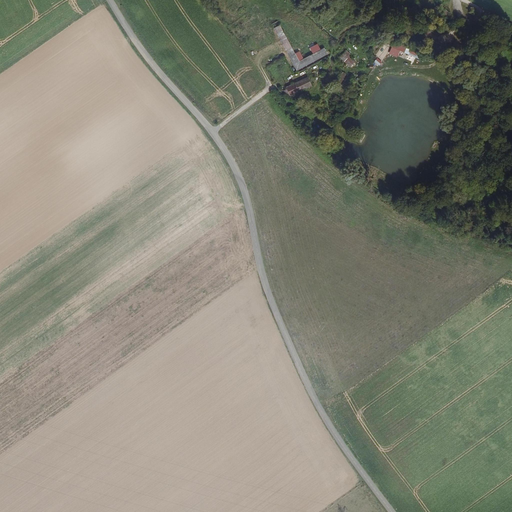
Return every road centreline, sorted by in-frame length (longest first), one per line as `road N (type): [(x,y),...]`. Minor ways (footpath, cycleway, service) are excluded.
road 1 (tertiary): [(110,0),(232,162),(294,355),(332,430),(391,511)]
road 2 (track): [(212,132),(301,74),(436,63),(457,22),(456,0)]
